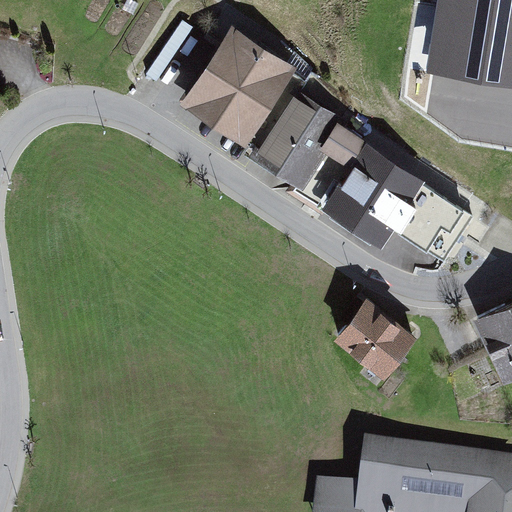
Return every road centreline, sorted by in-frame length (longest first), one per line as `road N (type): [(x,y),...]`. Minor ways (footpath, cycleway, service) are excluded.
road 1 (residential): [(0,150),(27,118),(84,111),(128,123),(382,277),(416,289),(453,289),(511,268)]
road 2 (residential): [(0,499),(13,431),(0,284)]
